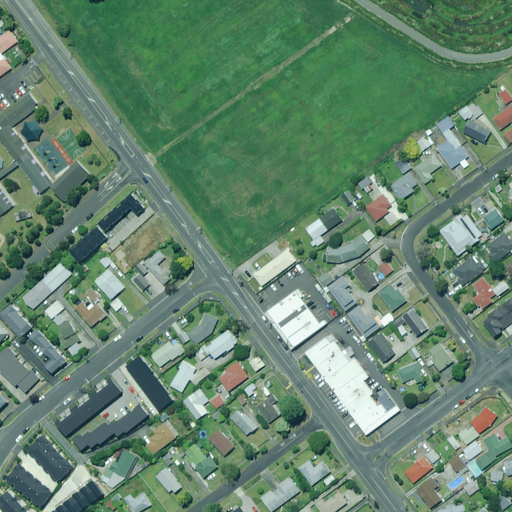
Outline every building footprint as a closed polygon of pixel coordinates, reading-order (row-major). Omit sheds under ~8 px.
[(0,79),(15,68),(4,53),(18,42),(10,31),(0,38),(0,79)] [(511,99),(511,94),(507,88),(500,94),(507,104),(511,99)] [(2,119),(0,119),(0,137),(41,194),(54,184),(13,127),(41,107),(32,94),(0,117),(2,119)] [(69,109),(65,103),(61,107),(64,112),(69,109)] [(476,108),(474,105),(470,109),(468,107),(460,112),(466,121),(474,115),(477,119),(484,114),(478,106),(476,108)] [(511,105),(493,120),(501,131),(511,122),(511,105)] [(455,126),(449,118),(438,126),(449,141),(438,149),(453,169),(461,163),(465,169),(470,166),(466,160),(470,157),(450,130),(455,126)] [(26,122),(21,132),(28,142),(39,140),(44,130),(37,120),(26,122)] [(492,132),(469,121),(463,132),(486,144),(492,132)] [(429,137),(428,136),(415,145),(421,153),(434,144),(429,137)] [(442,166),(435,155),(415,169),(426,184),(434,179),(431,174),(442,166)] [(77,161),(52,188),(66,202),(92,175),(77,161)] [(411,170),(407,161),(397,165),(402,175),(411,170)] [(418,185),(410,173),(391,187),(402,201),(415,192),(413,189),(418,185)] [(14,208),(0,189),(0,214),(2,217),(14,208)] [(357,200),(349,191),(341,197),(348,206),(357,200)] [(392,206),(385,195),(367,208),(377,222),(390,212),(388,209),(392,206)] [(136,215),(127,205),(109,222),(122,236),(129,230),(125,225),(136,215)] [(343,220),(335,209),(307,229),(315,241),(311,243),(314,247),(317,245),(318,247),(325,242),(321,236),(343,220)] [(483,235),(468,216),(464,218),(462,216),(441,231),(459,256),(481,241),(479,238),(483,235)] [(106,232),(99,225),(92,232),(99,239),(106,232)] [(376,237),(370,230),(363,236),(369,243),(376,237)] [(132,253),(139,262),(153,251),(158,238),(146,233),(146,234),(142,231),(136,239),(141,243),(130,251),(132,253)] [(511,240),(511,241),(505,234),(488,247),(493,253),(489,256),(495,264),(511,251),(511,240)] [(323,260),(342,263),(360,257),(371,247),(361,238),(356,243),(337,249),(329,248),(328,254),(324,254),(323,260)] [(297,262),(289,250),(254,275),(262,287),(297,262)] [(139,262),(132,253),(128,256),(124,251),(115,258),(125,271),(130,267),(131,268),(139,262)] [(166,258),(160,251),(145,265),(165,286),(171,279),(169,277),(173,273),(167,267),(163,270),(158,265),(166,258)] [(113,262),(107,255),(100,262),(107,268),(113,262)] [(488,271),(478,255),(454,271),(460,278),(458,280),(463,287),(484,272),(485,273),(488,271)] [(73,274),(62,262),(23,299),(34,310),(73,274)] [(148,272),(141,264),(136,268),(143,276),(148,272)] [(380,284),(365,265),(355,273),(369,292),(380,284)] [(394,270),(390,265),(382,272),(387,277),(394,270)] [(126,288),(109,270),(96,282),(112,300),(126,288)] [(326,286),(335,280),(328,271),(320,278),(326,286)] [(150,285),(141,275),(134,282),(143,292),(150,285)] [(351,286),(344,277),(328,288),(334,295),(336,293),(345,305),(346,307),(355,301),(347,289),(351,286)] [(494,290),(484,278),(477,283),(476,281),(472,284),(480,295),(474,300),(482,311),(493,302),(491,299),(497,294),(499,297),(509,289),(505,282),(494,290)] [(72,288),(69,284),(63,290),(67,293),(72,288)] [(397,291),(393,285),(380,294),(393,312),(408,301),(399,290),(397,291)] [(98,298),(92,290),(87,293),(94,301),(98,298)] [(298,291),(271,311),(298,347),(325,327),(298,291)] [(332,301),(326,293),(323,296),(329,304),(332,301)] [(124,306),(118,299),(111,305),(117,312),(124,306)] [(64,310),(58,302),(46,312),(52,319),(64,310)] [(107,315),(98,304),(94,307),(92,304),(88,307),(84,303),(76,309),(92,328),(107,315)] [(511,319),(511,306),(511,303),(489,313),(492,318),(488,320),(492,327),(507,320),(508,321),(511,319)] [(34,328),(13,304),(0,316),(22,339),(34,328)] [(370,320),(360,306),(348,314),(353,321),(356,319),(368,336),(382,327),(375,317),(370,320)] [(428,329),(414,310),(403,318),(418,337),(428,329)] [(395,320),(390,313),(380,321),(385,327),(395,320)] [(220,320),(208,314),(199,327),(189,335),(197,345),(212,334),(220,320)] [(66,322),(62,315),(55,320),(65,336),(59,340),(66,349),(68,348),(74,357),(83,351),(77,343),(82,340),(77,334),(79,333),(69,320),(66,322)] [(408,333),(398,320),(390,326),(400,339),(408,333)] [(0,344),(10,334),(0,324),(0,344)] [(68,362),(39,330),(31,337),(53,361),(47,367),(54,375),(68,362)] [(239,344),(230,331),(212,343),(213,345),(208,349),(216,359),(228,351),(229,352),(239,344)] [(190,340),(184,332),(179,336),(185,344),(190,340)] [(369,435),(395,416),(401,412),(384,389),(378,393),(367,378),(369,376),(355,358),(353,359),(332,332),(307,350),(369,435)] [(396,354),(380,334),(368,343),(384,363),(396,354)] [(174,347),(170,342),(152,356),(161,368),(172,360),(173,361),(185,352),(179,343),(174,347)] [(454,361),(441,343),(431,351),(437,360),(434,362),(441,371),(454,361)] [(210,354),(204,346),(194,353),(200,362),(210,354)] [(29,369),(8,348),(0,356),(0,366),(2,369),(1,370),(17,387),(19,385),(27,393),(41,379),(29,368),(29,369)] [(421,357),(415,348),(408,352),(414,361),(421,357)] [(266,366),(259,356),(250,363),(256,372),(266,366)] [(194,372),(197,367),(185,360),(181,367),(182,368),(172,386),(183,392),(191,378),(194,372)] [(249,377),(238,362),(226,370),(228,372),(219,378),(229,392),(249,377)] [(158,378),(146,363),(139,369),(143,374),(132,383),(140,393),(158,378)] [(425,381),(418,363),(398,371),(403,384),(415,379),(417,384),(425,381)] [(212,373),(206,366),(196,374),(194,372),(191,378),(192,379),(196,385),(199,382),(212,373)] [(257,389),(253,384),(245,390),(250,397),(255,394),(253,392),(257,389)] [(209,401),(201,390),(184,402),(198,420),(209,412),(203,405),(209,401)] [(175,400),(168,392),(161,398),(168,406),(175,400)] [(0,411),(9,402),(0,393),(0,411)] [(249,401),(244,394),(237,398),(243,406),(249,401)] [(226,403),(221,395),(211,402),(217,409),(226,403)] [(278,402),(274,396),(258,407),(270,424),(281,416),(273,405),(278,402)] [(113,416),(101,398),(90,405),(88,403),(81,408),(83,410),(74,417),(85,433),(99,423),(100,425),(113,416)] [(150,417),(142,407),(124,420),(132,431),(150,417)] [(473,425),(480,434),(492,426),(499,416),(486,407),(482,414),(471,422),(473,425)] [(259,428),(241,409),(231,419),(248,436),(253,431),(254,433),(259,428)] [(225,420),(219,411),(212,416),(215,420),(217,419),(220,423),(225,420)] [(169,420),(167,413),(161,415),(163,422),(169,420)] [(180,436),(169,422),(155,433),(156,435),(150,439),(152,442),(147,446),(154,455),(180,436)] [(197,426),(194,422),(186,428),(188,432),(197,426)] [(480,434),(473,425),(459,435),(467,446),(481,436),(480,434)] [(113,442),(102,428),(90,438),(96,446),(100,443),(103,447),(107,443),(109,445),(113,442)] [(235,447),(220,431),(210,440),(225,457),(235,447)] [(493,436),(490,432),(481,438),(491,452),(476,462),(482,470),(498,460),(497,458),(511,447),(511,443),(508,437),(500,443),(495,434),(493,436)] [(461,447),(453,436),(448,440),(456,451),(461,447)] [(483,451),(476,442),(464,451),(471,460),(483,451)] [(60,455),(50,445),(42,453),(35,447),(28,453),(44,470),(60,455)] [(208,459),(196,445),(186,452),(188,455),(185,458),(196,470),(196,469),(204,479),(219,467),(210,457),(208,459)] [(106,486),(113,489),(127,479),(138,456),(123,449),(117,462),(114,461),(109,470),(106,469),(102,476),(105,477),(102,481),(107,484),(106,486)] [(441,458),(434,450),(427,456),(434,464),(441,458)] [(75,463),(67,455),(62,460),(69,468),(75,463)] [(173,463),(168,455),(163,458),(169,466),(173,463)] [(466,466),(458,455),(449,461),(457,472),(466,466)] [(434,468),(425,457),(405,473),(414,484),(434,468)] [(332,472),(324,462),(315,468),(310,461),(300,469),(313,486),(332,472)] [(39,476),(32,466),(22,474),(26,478),(32,496),(44,491),(39,476)] [(183,488),(167,468),(157,477),(170,493),(174,490),(176,493),(183,488)] [(502,483),(504,472),(494,470),(493,474),(489,473),(487,480),(494,481),(493,485),(497,486),(498,482),(502,483)] [(336,480),(333,476),(325,482),(328,486),(336,480)] [(273,511),(301,492),(290,478),(280,485),(282,487),(273,494),(272,492),(262,499),(271,511),(273,511)] [(439,487),(432,479),(417,490),(431,509),(443,500),(435,490),(439,487)] [(479,490),(473,482),(464,488),(470,496),(479,490)] [(64,511),(87,496),(80,487),(69,495),(71,498),(66,502),(62,497),(58,501),(59,503),(52,508),(54,511),(52,511),(64,511)] [(141,511),(152,506),(145,493),(133,500),(131,496),(125,499),(132,511),(141,511)] [(336,511),(348,504),(340,493),(326,504),(323,500),(316,505),(320,511),(336,511)] [(40,511),(48,503),(39,496),(31,506),(37,511),(40,511)] [(511,505),(505,496),(497,502),(504,511),(511,505)] [(25,511),(29,508),(17,499),(9,508),(6,506),(1,511),(25,511)] [(118,508),(112,500),(106,505),(109,508),(110,507),(114,511),(118,508)]
